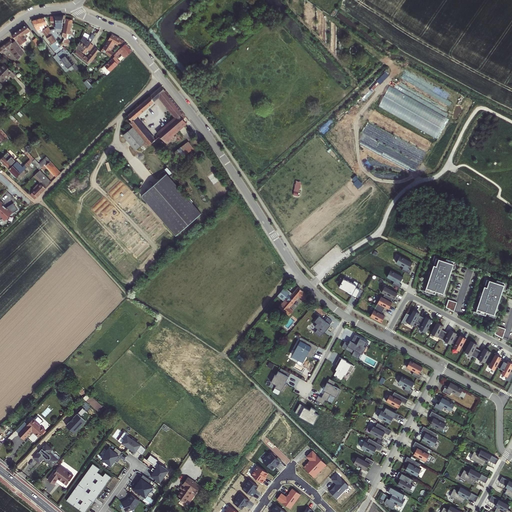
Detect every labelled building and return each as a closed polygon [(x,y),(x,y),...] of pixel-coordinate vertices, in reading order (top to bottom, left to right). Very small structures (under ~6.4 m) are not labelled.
[(43,19),(30,23),(34,30),(38,34),(40,33),(50,47),(49,48),(53,53),(54,52),(69,71),(75,66),(73,64),(75,62),(69,55),(68,56),(64,51),(63,52),(48,34),(49,33),(46,29),(43,31),(42,27),(45,26),(43,19)] [(63,19),(48,19),(49,26),(53,25),(53,27),(55,27),(54,31),(60,32),(63,19)] [(70,23),(64,22),(62,36),(61,36),(61,40),(62,41),(60,45),(66,48),(68,42),(65,41),(66,36),(68,37),(70,27),(69,27),(70,23)] [(9,42),(0,48),(0,55),(1,56),(10,49),(18,59),(23,54),(19,48),(25,43),(21,38),(29,32),(25,27),(10,37),(15,43),(11,45),(9,42)] [(74,51),(70,54),(86,67),(98,51),(94,48),(85,60),(79,55),(83,50),(87,53),(91,47),(89,45),(89,44),(84,42),(86,40),(81,37),(74,51)] [(111,37),(100,51),(109,57),(112,54),(109,51),(113,46),(118,48),(122,43),(111,37)] [(114,58),(97,73),(101,78),(118,63),(116,61),(121,57),(123,60),(131,53),(124,45),(113,56),(114,58)] [(2,65),(0,67),(0,83),(0,84),(7,77),(11,80),(13,77),(2,65)] [(159,88),(125,117),(129,122),(127,123),(131,127),(121,136),(134,150),(143,141),(148,147),(153,141),(134,119),(152,105),(152,102),(157,98),(172,117),(169,120),(170,122),(156,134),(157,134),(156,135),(162,143),(166,139),(169,141),(184,128),(182,125),(185,122),(159,88)] [(186,144),(172,154),(177,160),(191,150),(186,144)] [(15,162),(7,171),(15,179),(31,163),(36,169),(42,164),(54,178),(58,174),(44,158),(37,164),(25,151),(19,157),(26,163),(21,168),(15,162)] [(6,154),(0,160),(0,163),(6,170),(14,162),(6,154)] [(41,183),(31,194),(35,198),(49,183),(38,171),(33,175),(41,183)] [(164,175),(138,197),(173,237),(199,215),(164,175)] [(19,209),(15,202),(9,206),(8,207),(4,204),(5,203),(1,199),(0,199),(0,217),(2,219),(4,217),(6,220),(14,212),(19,209)] [(411,261),(399,254),(395,261),(402,265),(401,268),(408,272),(410,269),(408,267),(411,261)] [(435,256),(424,289),(434,292),(435,289),(443,292),(453,259),(445,257),(444,259),(435,256)] [(402,275),(389,269),(386,275),(393,279),(391,283),(399,287),(401,283),(398,282),(402,275)] [(495,280),(486,277),(475,310),(485,313),(486,310),(494,313),(504,280),(496,278),(495,280)] [(347,292),(355,297),(359,289),(355,287),(357,282),(352,280),(351,283),(342,278),(337,287),(347,292)] [(382,296),(389,300),(391,296),(393,297),(396,291),(384,284),(380,291),(384,292),(382,296)] [(306,294),(298,285),(290,294),(286,299),(285,298),(279,305),(288,314),(292,310),(289,307),(299,294),(303,298),(306,294)] [(289,291),(283,286),(278,293),(283,298),(284,297),(288,292),(289,291)] [(380,295),(375,305),(382,309),(384,305),(387,307),(391,301),(389,300),(382,296),(380,295)] [(449,299),(446,307),(454,312),(457,302),(449,299)] [(382,309),(375,305),(369,315),(380,321),(384,314),(380,312),(382,309)] [(414,321),(417,322),(421,315),(418,313),(419,311),(413,308),(406,320),(412,324),(414,321)] [(421,315),(417,322),(420,324),(418,327),(425,330),(431,318),(425,315),(424,317),(421,315)] [(326,332),(330,328),(329,327),(325,322),(320,317),(315,322),(317,324),(314,327),(317,330),(313,333),(318,338),(323,334),(322,333),(325,330),(326,332)] [(430,331),(440,337),(444,329),(441,327),(442,324),(436,320),(430,331)] [(496,324),(494,332),(502,336),(505,326),(496,324)] [(444,329),(440,337),(450,342),(451,341),(455,333),(456,331),(449,328),(447,331),(444,329)] [(348,343),(346,342),(346,343),(347,344),(345,348),(351,351),(350,353),(356,357),(359,351),(358,351),(362,344),(364,345),(367,341),(353,333),(348,343)] [(455,333),(451,341),(454,342),(452,345),(459,349),(465,336),(459,333),(458,335),(455,333)] [(316,345),(298,335),(292,348),(293,349),(291,353),(302,359),(304,354),(307,349),(313,352),(316,345)] [(464,350),(474,355),(478,348),(475,346),(477,342),(470,339),(464,350)] [(478,348),(474,355),(484,360),(490,350),(483,346),(481,349),(478,348)] [(496,365),(499,366),(503,359),(500,357),(501,355),(494,352),(488,364),(494,368),(496,365)] [(336,374),(340,377),(342,372),(343,373),(346,369),(346,367),(350,369),(352,364),(344,360),(344,359),(338,355),(334,362),(336,363),(334,367),(335,367),(332,373),(335,374),(334,374),(335,375),(336,374)] [(422,365),(410,359),(406,366),(413,370),(411,373),(419,377),(421,373),(418,372),(422,365)] [(503,359),(499,366),(502,368),(500,371),(507,374),(511,364),(511,361),(507,359),(506,361),(503,359)] [(279,366),(277,370),(286,374),(288,371),(279,366)] [(277,370),(276,369),(274,373),(273,373),(269,380),(274,383),(272,385),(280,389),(282,385),(283,385),(285,382),(283,381),(284,379),(286,374),(277,370)] [(414,381),(401,374),(398,381),(405,385),(403,389),(410,392),(412,389),(410,387),(414,381)] [(314,398),(321,402),(324,398),(325,399),(329,392),(334,395),(336,390),(338,387),(332,384),(334,380),(327,376),(324,384),(326,385),(320,396),(316,394),(314,398)] [(458,394),(462,387),(450,380),(446,387),(444,386),(442,389),(449,393),(451,390),(458,394)] [(408,398),(394,391),(392,394),(389,393),(386,400),(398,406),(401,400),(405,402),(408,398)] [(450,409),(454,402),(442,395),(438,402),(436,401),(434,405),(441,408),(443,405),(450,409)] [(89,396),(85,400),(96,410),(100,406),(89,396)] [(299,417),(314,425),(319,414),(315,412),(316,410),(312,407),(310,410),(304,407),(304,406),(300,404),(295,412),(300,414),(299,417)] [(399,413),(386,406),(384,410),(381,408),(377,415),(389,422),(393,415),(397,418),(399,413)] [(442,420),(444,416),(431,409),(429,414),(433,416),(430,422),(442,429),(445,422),(442,420)] [(32,418),(17,434),(22,439),(30,431),(37,437),(44,430),(32,418)] [(391,429),(378,422),(376,426),(372,424),(369,431),(381,437),(384,431),(388,433),(391,429)] [(434,435),(436,432),(423,424),(421,429),(425,431),(422,437),(434,444),(437,437),(434,435)] [(125,438),(123,441),(135,450),(136,449),(142,453),(146,448),(127,435),(128,433),(124,430),(121,436),(125,438)] [(382,444),(369,437),(367,441),(364,439),(360,446),(372,453),(376,446),(380,449),(382,444)] [(426,451),(428,447),(415,440),(412,444),(417,446),(413,453),(425,459),(429,452),(426,451)] [(102,458),(109,463),(112,464),(116,457),(117,458),(122,450),(116,446),(113,450),(110,447),(102,458)] [(33,447),(27,453),(32,458),(27,462),(33,467),(39,461),(40,462),(39,463),(39,464),(46,471),(52,465),(43,457),(44,455),(42,453),(43,452),(40,449),(37,451),(33,447)] [(498,457),(481,447),(478,452),(474,449),(470,457),(483,464),(486,459),(488,460),(489,458),(496,462),(498,457)] [(313,474),(318,468),(320,469),(326,463),(312,449),(307,455),(310,459),(304,465),(313,474)] [(270,451),(262,459),(272,468),(275,465),(275,466),(280,461),(270,451)] [(357,455),(353,462),(366,469),(369,462),(371,463),(374,460),(366,456),(364,459),(357,455)] [(418,466),(420,462),(407,455),(404,459),(409,462),(405,468),(417,474),(421,467),(418,466)] [(168,469),(159,462),(154,471),(153,470),(150,473),(160,480),(168,469)] [(100,468),(93,463),(78,484),(80,486),(78,488),(76,487),(67,500),(85,511),(93,500),(90,498),(92,494),(97,497),(111,476),(106,471),(103,474),(98,470),(100,468)] [(257,464),(251,474),(262,482),(266,476),(265,475),(268,472),(257,464)] [(53,471),(46,480),(52,485),(56,479),(65,485),(72,476),(58,466),(54,472),(53,471)] [(488,476),(471,466),(468,470),(464,468),(460,476),(473,483),(476,478),(478,479),(479,477),(485,481),(488,476)] [(410,481),(412,477),(399,470),(396,475),(400,477),(397,483),(409,489),(413,483),(410,481)] [(348,484),(337,472),(332,478),(336,482),(329,489),(336,496),(348,484)] [(152,479),(143,473),(140,476),(141,477),(134,487),(146,495),(153,485),(149,482),(152,479)] [(511,480),(502,474),(499,480),(506,483),(505,485),(507,486),(504,491),(511,495),(511,480)] [(178,490),(174,497),(181,501),(183,498),(187,500),(196,486),(183,478),(176,489),(178,490)] [(249,478),(242,488),(252,495),(257,489),(256,488),(258,485),(249,478)] [(401,496),(404,492),(390,485),(388,490),(392,492),(389,498),(401,505),(405,498),(401,496)] [(478,494),(461,485),(458,489),(454,487),(450,494),(463,502),(466,496),(468,497),(468,496),(475,500),(478,494)] [(290,507),(300,493),(293,487),(286,495),(281,491),(277,497),(290,507)] [(240,492),(233,501),(242,507),(244,504),(245,505),(249,499),(240,492)] [(140,498),(132,493),(129,496),(130,497),(129,498),(123,501),(127,510),(134,506),(140,498)] [(507,507),(509,503),(492,493),(489,499),(496,502),(495,504),(497,505),(494,510),(497,511),(509,511),(511,509),(507,507)] [(275,507),(270,511),(286,511),(287,511),(276,503),(274,506),(275,507)]
